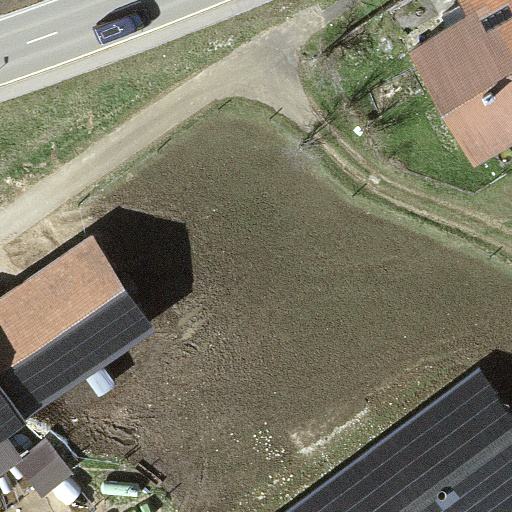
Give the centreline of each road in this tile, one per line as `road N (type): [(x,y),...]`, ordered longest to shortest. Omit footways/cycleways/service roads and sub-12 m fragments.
road 1 (track): [(245,66),(366,176),(511,247)]
road 2 (primary): [(140,0),(0,53)]
